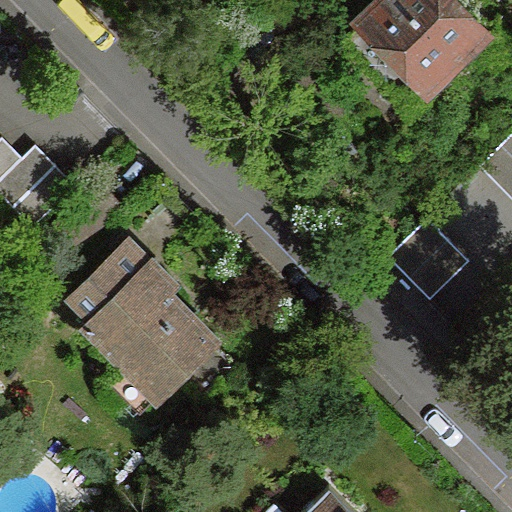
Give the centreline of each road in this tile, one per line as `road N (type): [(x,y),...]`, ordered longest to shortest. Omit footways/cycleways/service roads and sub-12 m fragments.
road 1 (residential): [(42,0),(511,479)]
road 2 (unknown): [(400,366),(511,265)]
